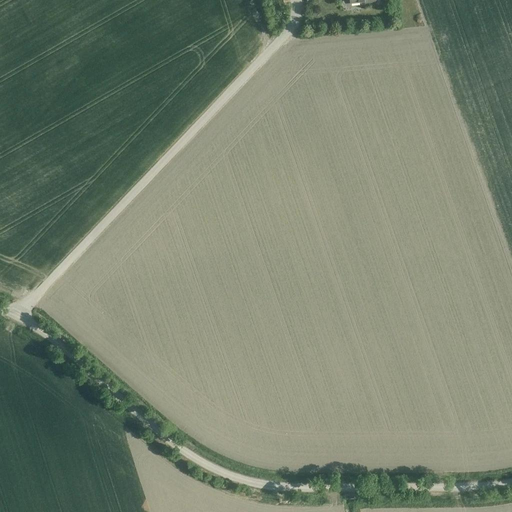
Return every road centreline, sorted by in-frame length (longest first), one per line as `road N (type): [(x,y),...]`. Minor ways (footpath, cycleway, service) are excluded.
road 1 (unclassified): [(511,482),(286,486),(227,474),(194,458),(17,314)]
road 2 (unclassified): [(17,314),(287,32),(296,0)]
